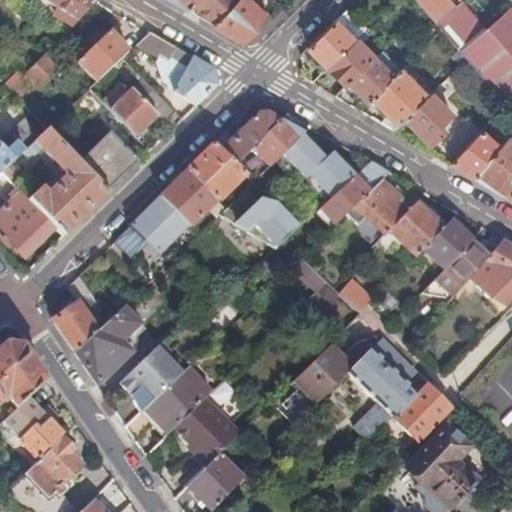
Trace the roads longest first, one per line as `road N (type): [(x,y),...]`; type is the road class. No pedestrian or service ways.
road 1 (residential): [(258,73),(14,308)]
road 2 (residential): [(511,226),(258,73)]
road 3 (residential): [(156,511),(14,308)]
road 4 (track): [(511,458),(373,316),(343,346)]
road 5 (residential): [(132,0),(258,73)]
